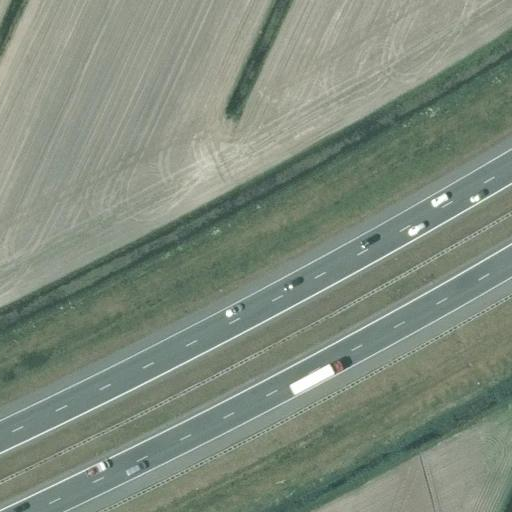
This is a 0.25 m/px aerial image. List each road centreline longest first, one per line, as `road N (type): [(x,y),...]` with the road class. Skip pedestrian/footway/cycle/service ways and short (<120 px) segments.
road 1 (motorway): [(511,166),(304,286),(0,438)]
road 2 (motorway): [(32,511),(358,348),(511,259)]
